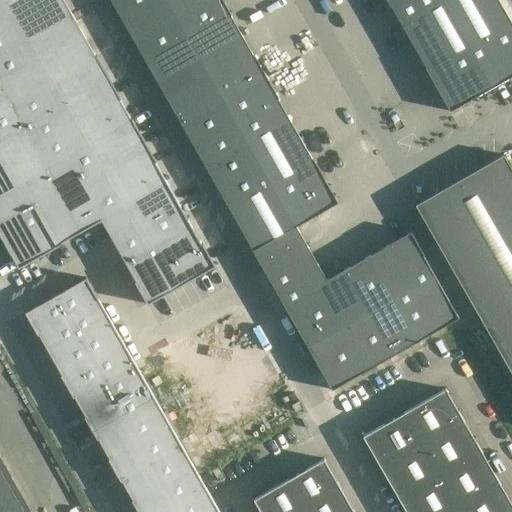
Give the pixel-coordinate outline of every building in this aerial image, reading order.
[(0,0),(0,236),(18,268),(62,243),(61,242),(101,220),(111,239),(123,259),(135,281),(134,281),(147,304),(215,266),(202,243),(201,244),(155,161),(156,161),(131,118),(130,118),(119,99),(120,98),(96,55),(95,56),(63,0),(0,0)] [(110,0),(134,41),(253,251),(296,226),(337,202),(313,159),(312,160),(277,98),(278,98),(254,55),(253,55),(230,15),(231,14),(222,0),(110,0)] [(511,75),(511,24),(498,0),(386,0),(390,7),(391,6),(408,37),(425,68),(449,111),(511,75)] [(511,170),(503,154),(415,205),(511,374),(511,170)] [(326,280),(296,226),(253,251),(331,389),(458,317),(423,255),(424,255),(410,231),(387,244),(387,245),(326,280)] [(86,277),(24,312),(25,313),(37,335),(38,334),(61,374),(60,375),(73,397),(74,397),(85,416),(84,417),(97,439),(98,438),(109,458),(108,458),(120,481),(121,480),(132,500),(131,500),(137,511),(219,511),(112,324),(86,277)] [(511,511),(511,504),(445,388),(362,436),(405,511),(511,511)] [(354,511),(324,458),(252,499),(259,511),(354,511)] [(23,511),(0,471),(0,511),(23,511)]
